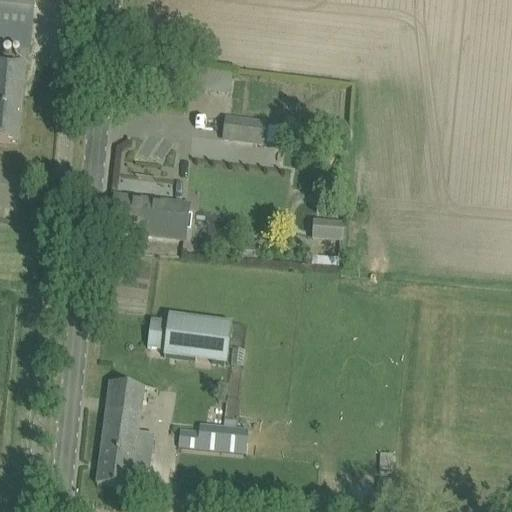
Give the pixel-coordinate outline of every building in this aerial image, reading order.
[(34,0),(0,0),(0,143),(19,145),(27,53),(30,54),(34,0)] [(180,77),(178,77),(176,77),(176,73),(153,70),(150,98),(173,101),(175,82),(179,83),(180,77)] [(283,129),(268,126),(225,121),(223,141),(265,147),(265,145),(280,148),(283,129)] [(188,210),(135,203),(115,200),(110,235),(183,245),(188,210)] [(327,224),(326,243),(341,244),(342,244),(344,225),(343,225),(327,224)] [(242,260),(256,261),(258,246),(243,245),(242,260)] [(169,316),(168,322),(151,321),(148,349),(164,352),(163,357),(227,366),(233,324),(169,316)] [(110,386),(96,487),(130,492),(133,472),(150,474),(154,438),(138,436),(145,391),(130,389),(110,386)] [(180,433),(179,450),(246,456),(248,433),(200,428),(199,435),(180,433)] [(392,473),(393,456),(380,455),(379,472),(392,473)]
